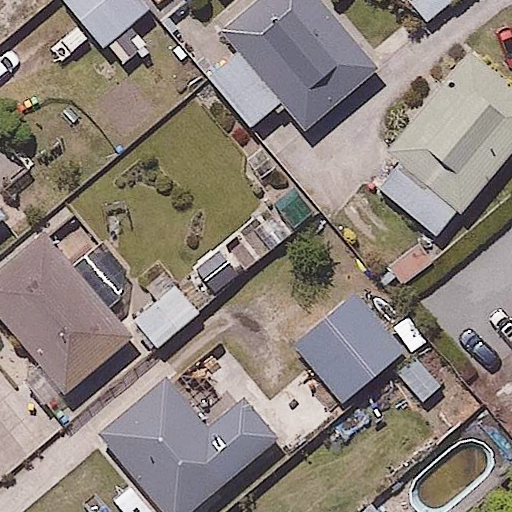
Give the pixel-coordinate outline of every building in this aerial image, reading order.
[(152,0),(65,0),(123,68),(153,42),(135,21),(155,4),(152,0)] [(376,69),(326,0),(240,0),(185,40),(248,127),(283,102),(299,124),(376,69)] [(435,237),(511,145),(511,78),(470,43),(360,173),(435,237)] [(0,227),(10,220),(0,207),(0,227)] [(43,220),(0,254),(0,314),(63,392),(133,336),(103,300),(129,279),(94,235),(70,254),(43,220)] [(165,270),(126,309),(166,350),(205,311),(165,270)] [(361,285),(295,340),(346,401),(412,346),(361,285)] [(169,367),(96,425),(166,511),(184,511),(270,443),(286,463),(346,414),(311,371),(262,411),(241,384),(206,412),(169,367)] [(382,511),(367,496),(350,511),(382,511)]
